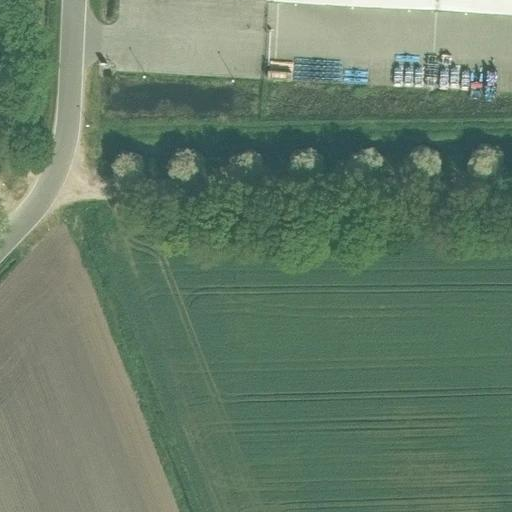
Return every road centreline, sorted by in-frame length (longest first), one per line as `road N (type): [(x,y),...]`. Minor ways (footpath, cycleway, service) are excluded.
road 1 (track): [(511,180),(50,188),(0,142)]
road 2 (residential): [(74,0),(63,155),(50,188),(0,247)]
